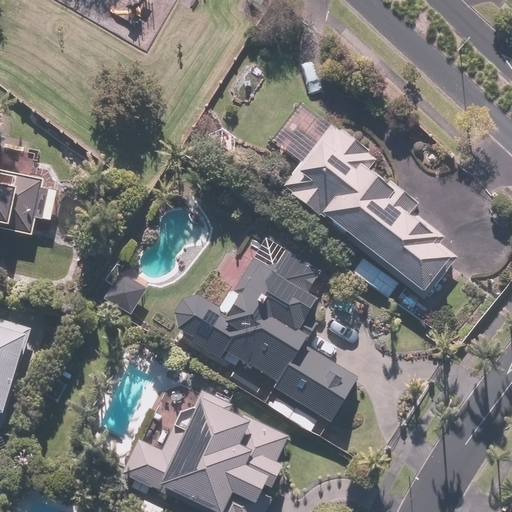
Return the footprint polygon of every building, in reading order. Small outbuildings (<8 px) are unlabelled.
[(285,192),(361,254),(349,269),(390,302),(402,287),(424,305),(465,254),(420,218),(427,210),(377,169),(383,162),(336,124),(285,192)] [(0,235),(37,239),(44,177),(0,172),(0,235)] [(322,275),(252,232),(236,257),(228,251),(210,279),(233,293),(221,312),(199,298),(174,334),(221,363),(226,355),(241,365),(228,385),(265,408),(266,406),(311,433),(317,423),(328,429),(358,381),(308,349),(320,330),(309,323),(321,303),(309,296),(322,275)] [(147,292),(119,278),(107,303),(135,317),(147,292)] [(30,332),(0,323),(0,429),(1,430),(30,332)] [(166,446),(143,435),(123,481),(192,511),(266,511),(258,508),(269,484),(277,488),(288,465),(281,462),(292,438),(231,410),(237,397),(173,368),(154,411),(177,421),(166,446)]
